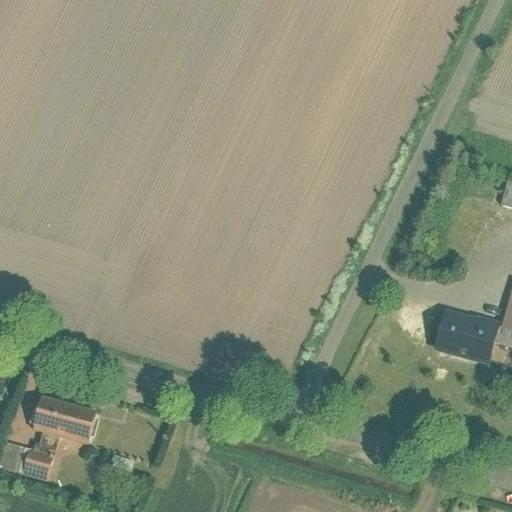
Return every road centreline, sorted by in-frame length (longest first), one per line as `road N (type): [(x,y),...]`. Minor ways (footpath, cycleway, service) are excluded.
road 1 (unclassified): [(505,0),(298,430)]
road 2 (unclassified): [(0,350),(298,430)]
road 3 (unclassified): [(298,430),(511,487)]
